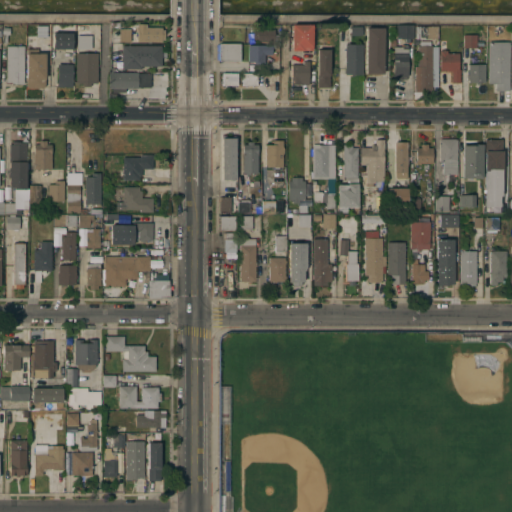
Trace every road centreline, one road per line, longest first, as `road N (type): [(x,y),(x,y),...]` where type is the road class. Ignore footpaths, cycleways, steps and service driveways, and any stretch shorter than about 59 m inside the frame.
road 1 (residential): [(0,313),(511,316)]
road 2 (tertiary): [(0,112),(511,115)]
road 3 (secondary): [(193,186),(193,511)]
road 4 (residential): [(0,508),(193,508)]
